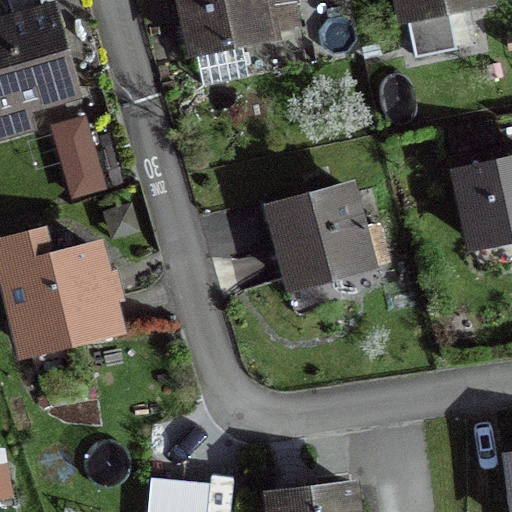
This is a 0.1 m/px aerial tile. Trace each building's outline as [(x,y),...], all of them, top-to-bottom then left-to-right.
[(269,40),(265,23),(294,17),(290,0),(181,0),(193,55),(269,40)] [(444,11),(481,4),(480,0),(401,0),(410,41),(448,33),(444,11)] [(0,111),(72,92),(49,15),(0,28),(0,111)] [(511,18),(484,23),(493,72),(511,68),(511,18)] [(473,247),(511,238),(511,163),(456,175),(473,247)] [(344,189),(269,210),(291,288),(382,263),(372,227),(356,231),(344,189)] [(23,352),(112,330),(105,303),(112,301),(106,275),(99,277),(92,251),(54,261),(51,248),(43,250),(37,228),(22,232),(24,240),(0,245),(0,267),(2,276),(4,276),(23,352)] [(158,507),(194,503),(188,453),(156,457),(152,431),(102,437),(112,508),(158,507)] [(269,499),(271,511),(350,511),(348,489),(269,499)]
